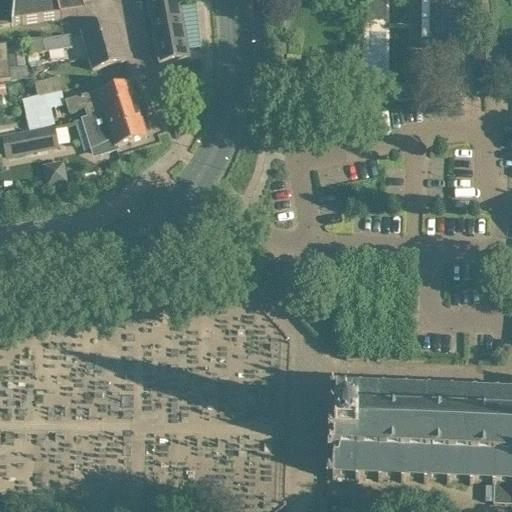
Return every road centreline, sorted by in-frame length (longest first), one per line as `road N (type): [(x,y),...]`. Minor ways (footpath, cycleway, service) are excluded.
road 1 (secondary): [(0,262),(131,235),(199,182),(225,126),(232,83),(228,0)]
road 2 (residential): [(162,122),(125,0)]
